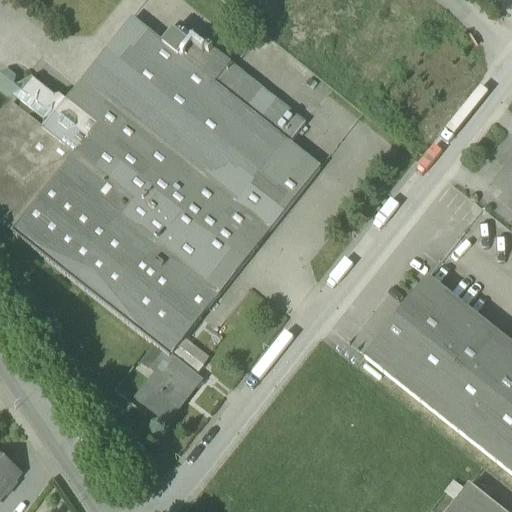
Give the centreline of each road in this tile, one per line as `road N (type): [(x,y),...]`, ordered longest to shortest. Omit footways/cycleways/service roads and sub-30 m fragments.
road 1 (unclassified): [(172,511),(511,81)]
road 2 (unclassified): [(0,342),(116,511)]
